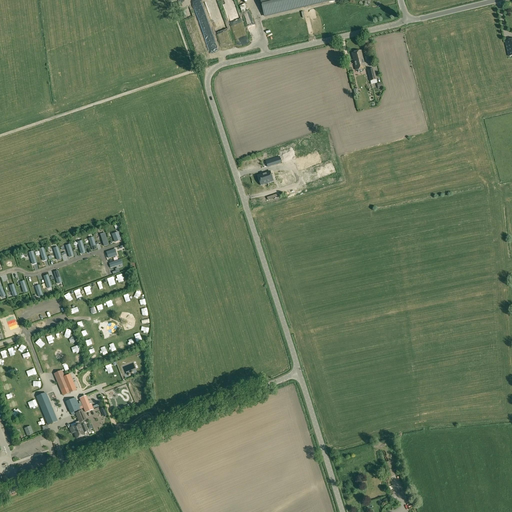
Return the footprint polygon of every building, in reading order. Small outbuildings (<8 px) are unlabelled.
[(260,0),(264,16),(331,0),(260,0)] [(352,53),(356,70),(365,68),(361,51),(352,53)] [(367,70),(370,80),(370,81),(377,80),(374,69),(367,70)] [(285,170),(279,171),(283,181),(293,178),(291,173),(324,163),(317,141),(280,153),(285,170)] [(258,175),(261,185),(273,181),(270,171),(258,175)] [(118,231),(112,233),(115,242),(121,240),(118,231)] [(105,232),(100,234),(104,246),(109,245),(105,232)] [(58,246),(53,247),(57,260),(61,258),(58,246)] [(115,249),(106,252),(108,258),(117,255),(115,249)] [(33,251),(29,252),(33,264),(37,263),(33,251)] [(109,263),(110,267),(123,264),(121,259),(109,263)] [(59,270),(54,271),(58,284),(62,282),(59,270)] [(48,274),(44,275),(48,288),(52,287),(48,274)] [(123,355),(126,362),(132,360),(129,352),(123,355)] [(61,391),(74,385),(70,375),(64,377),(62,371),(54,374),(61,391)] [(48,425),(56,422),(44,394),(37,397),(48,425)] [(86,396),(80,399),(86,413),(93,409),(91,404),(89,405),(86,396)] [(66,402),(71,413),(80,409),(76,398),(66,402)] [(76,413),(79,421),(79,422),(86,420),(83,411),(76,413)] [(84,435),(83,433),(88,431),(85,425),(83,421),(79,422),(79,421),(76,423),(77,425),(70,428),(72,434),(74,433),(76,438),(84,435)]
